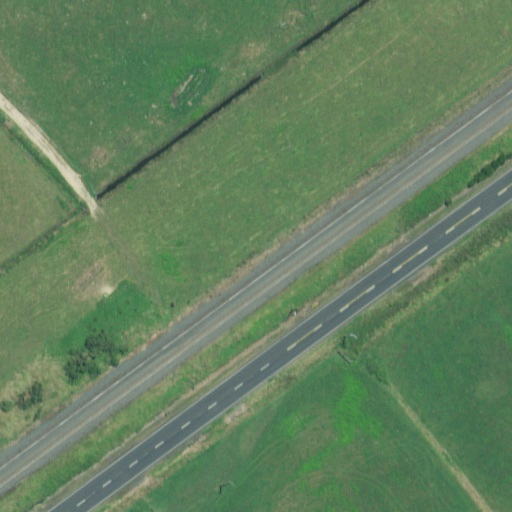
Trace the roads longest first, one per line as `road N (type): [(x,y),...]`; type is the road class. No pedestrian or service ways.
road 1 (tertiary): [(68,511),(511,185)]
road 2 (track): [(103,197),(0,91)]
